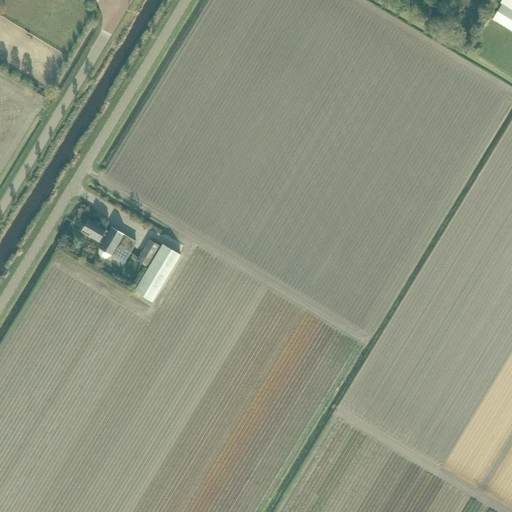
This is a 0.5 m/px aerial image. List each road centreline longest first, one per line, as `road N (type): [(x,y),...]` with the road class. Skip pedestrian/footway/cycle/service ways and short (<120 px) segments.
road 1 (unclassified): [(0,308),(187,0)]
road 2 (unclassified): [(0,210),(120,11)]
